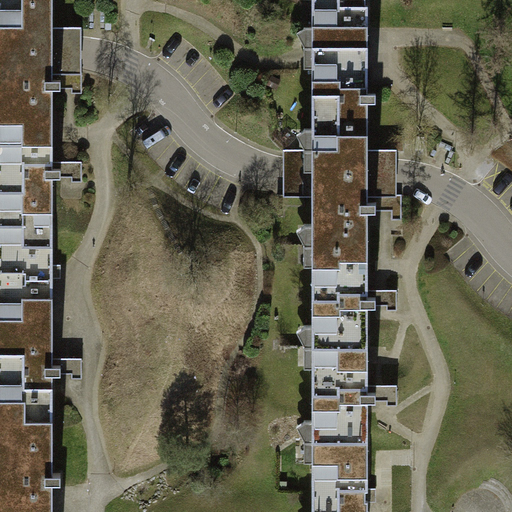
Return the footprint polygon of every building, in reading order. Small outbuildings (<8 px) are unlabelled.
[(0,0),(0,511),(52,511),(54,88),(54,26),(53,0),(0,0)] [(367,511),(367,0),(314,0),(308,511),(367,511)] [(83,26),(54,26),(54,88),(73,87),(73,92),(83,92),(83,26)] [(85,177),(85,162),(66,162),(66,177),(85,177)] [(400,401),(401,385),(383,384),(382,399),(400,401)]
